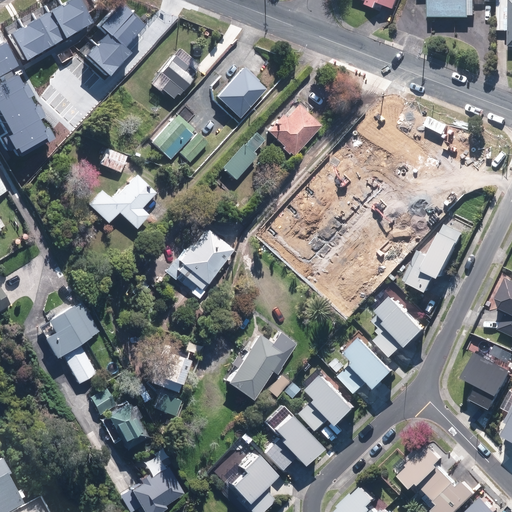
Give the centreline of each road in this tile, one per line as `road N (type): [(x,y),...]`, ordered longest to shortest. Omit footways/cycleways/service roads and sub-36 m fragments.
road 1 (tertiary): [(306,29),(511,110)]
road 2 (residential): [(511,199),(417,391)]
road 3 (residential): [(417,391),(319,486)]
road 4 (residential): [(511,487),(417,391)]
